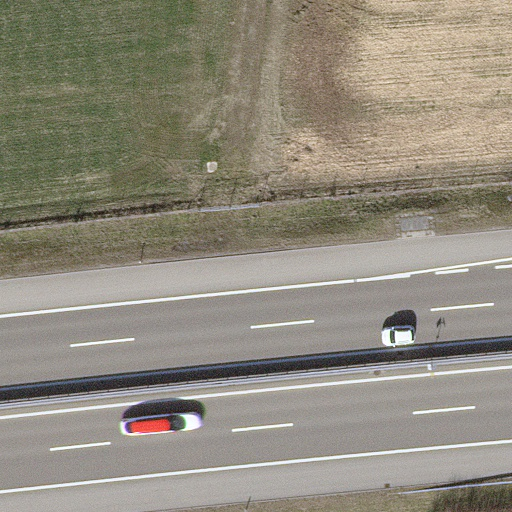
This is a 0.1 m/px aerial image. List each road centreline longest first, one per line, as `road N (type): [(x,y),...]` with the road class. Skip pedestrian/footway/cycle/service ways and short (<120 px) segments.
road 1 (motorway): [(511,301),(0,354)]
road 2 (motorway): [(0,456),(511,405)]
road 3 (track): [(252,0),(232,180)]
